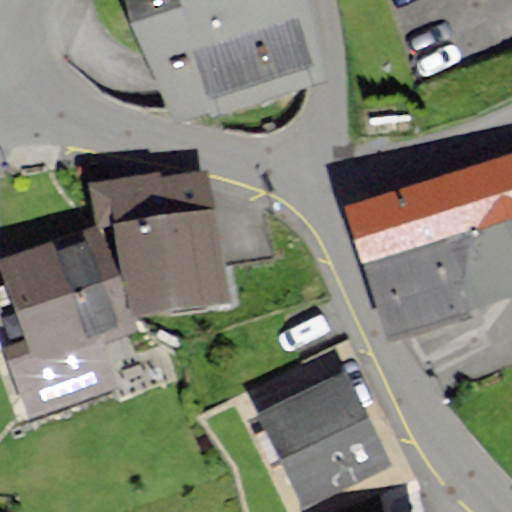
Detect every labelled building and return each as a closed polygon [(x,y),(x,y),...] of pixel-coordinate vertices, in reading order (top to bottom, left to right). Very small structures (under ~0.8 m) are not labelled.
[(297,0),(135,0),(174,117),(320,69),(297,0)] [(511,157),(353,207),(371,263),(476,230),(511,218),(511,157)] [(156,177),(96,186),(102,221),(121,218),(136,310),(224,296),(205,174),(157,181),(156,177)] [(511,291),(511,218),(476,230),(497,296),(511,291)] [(371,263),(391,329),(497,296),(476,230),(371,263)] [(125,326),(89,231),(3,264),(32,340),(9,349),(33,411),(111,382),(94,337),(125,326)] [(271,415),(308,496),(383,462),(345,381),(271,415)]
